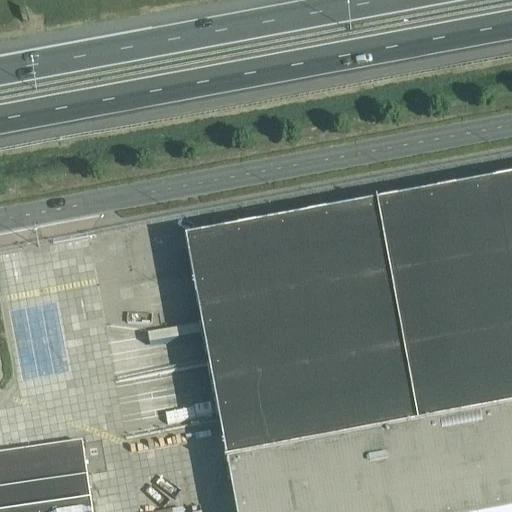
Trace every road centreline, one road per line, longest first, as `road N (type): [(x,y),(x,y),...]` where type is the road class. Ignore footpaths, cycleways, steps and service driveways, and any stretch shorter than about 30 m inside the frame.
road 1 (secondary): [(0,219),(511,124)]
road 2 (motorway): [(0,118),(511,23)]
road 3 (motorway): [(392,0),(0,73)]
